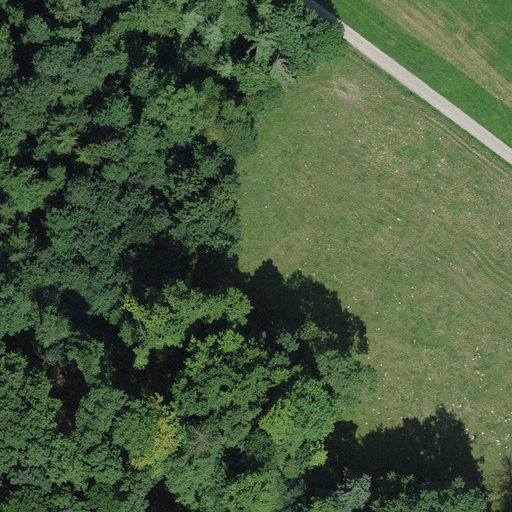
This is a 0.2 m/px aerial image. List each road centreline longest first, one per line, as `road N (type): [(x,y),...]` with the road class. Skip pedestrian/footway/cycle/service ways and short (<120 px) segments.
road 1 (track): [(302,0),(511,158)]
road 2 (track): [(0,348),(134,511)]
